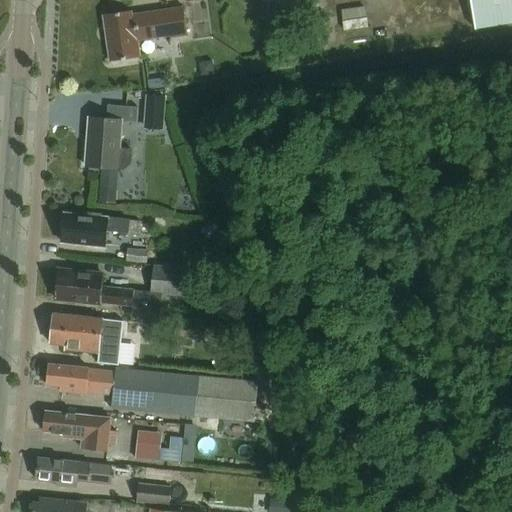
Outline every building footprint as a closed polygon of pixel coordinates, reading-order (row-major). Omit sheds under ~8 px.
[(511,0),(470,0),(475,30),(511,24),(511,0)] [(365,4),(340,5),(341,26),(366,25),(365,4)] [(171,39),(188,36),(184,6),(133,14),(132,11),(103,15),(110,62),(140,57),(138,42),(171,37),(171,39)] [(120,149),(122,121),(137,123),(138,108),(107,106),(106,119),(89,118),(85,166),(125,169),(131,165),(132,150),(120,149)] [(115,202),(116,186),(101,184),(99,200),(115,202)] [(140,223),(100,218),(101,216),(79,213),(79,216),(64,214),(61,242),(87,245),(87,249),(105,251),(107,230),(139,234),(140,223)] [(128,249),(127,261),(147,263),(148,250),(147,250),(128,249)] [(189,268),(154,265),(151,292),(186,296),(189,268)] [(103,275),(58,271),(55,299),(115,305),(114,313),(131,315),(131,314),(160,316),(163,294),(102,288),(103,275)] [(98,363),(184,372),(185,366),(159,364),(159,358),(156,358),(155,359),(137,357),(141,322),(124,320),(123,330),(102,328),(103,319),(53,314),(50,345),(65,346),(65,351),(99,355),(98,363)] [(178,320),(176,339),(205,343),(207,324),(178,320)] [(257,383),(116,369),(116,373),(89,370),(89,369),(49,365),(47,386),(61,387),(61,392),(86,395),(86,393),(112,396),(111,409),(253,423),(257,383)] [(42,419),(42,425),(44,428),(43,432),(65,435),(65,438),(82,440),(81,448),(107,451),(110,419),(86,417),(46,412),(45,416),(42,419)] [(161,447),(135,444),(133,460),(159,463),(161,447)] [(111,467),(37,459),(35,481),(56,483),(56,485),(77,488),(77,481),(109,485),(111,467)] [(171,487),(138,484),(136,503),(169,506),(171,487)] [(290,511),(291,500),(271,498),(269,511),(290,511)] [(85,511),(86,504),(39,499),(39,503),(33,503),(32,511),(85,511)]
